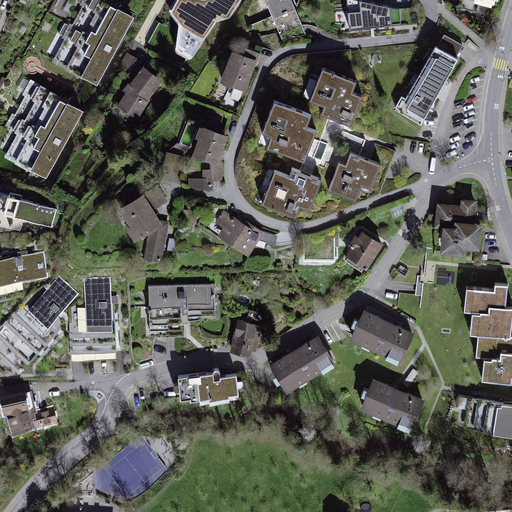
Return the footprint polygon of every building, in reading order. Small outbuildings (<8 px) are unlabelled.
[(75,0),(44,56),(101,88),(137,22),(98,0),(75,0)] [(170,0),(167,8),(178,24),(174,52),(190,62),(215,20),(231,18),(241,0),(170,0)] [(293,0),(264,0),(283,44),(308,34),(293,0)] [(399,10),(351,0),(347,0),(350,30),(400,24),(399,10)] [(167,36),(166,45),(174,45),(175,37),(167,36)] [(259,60),(230,50),(219,83),(247,93),(259,60)] [(456,65),(435,53),(400,114),(420,126),(456,65)] [(165,86),(143,73),(121,109),(143,122),(165,86)] [(354,88),(323,76),(312,105),(326,111),(323,119),(350,129),(360,102),(350,98),(354,88)] [(0,156),(49,182),(85,112),(28,83),(0,138),(0,156)] [(309,122),(275,109),(264,137),(274,140),(270,153),(304,166),(314,137),(304,134),(309,122)] [(221,158),(230,130),(197,120),(188,153),(213,159),(211,168),(205,167),(203,177),(191,175),(189,185),(213,190),(215,181),(223,180),(221,158)] [(340,168),(330,193),(355,203),(361,188),(370,192),(379,170),(352,159),(347,171),(340,168)] [(275,177),(263,208),(294,221),(299,210),(309,213),(320,186),(292,175),(289,183),(275,177)] [(161,193),(149,200),(155,210),(167,203),(161,193)] [(57,211),(0,194),(0,233),(23,233),(25,221),(53,229),(57,211)] [(143,195),(119,209),(128,223),(124,225),(133,241),(151,231),(145,258),(161,261),(169,224),(158,221),(143,195)] [(461,206),(438,204),(436,224),(441,224),(438,251),(462,254),(463,249),(480,251),(483,221),(476,220),(479,199),(462,197),(461,206)] [(256,235),(223,212),(214,224),(220,228),(217,234),(245,253),(256,235)] [(385,239),(360,226),(349,240),(337,240),(337,236),(303,236),(303,261),(335,260),(336,246),(351,245),(344,257),(363,271),(385,239)] [(49,248),(0,254),(0,300),(25,297),(23,283),(53,279),(49,248)] [(113,279),(85,280),(85,317),(71,317),(72,359),(123,359),(122,307),(113,307),(113,279)] [(45,298),(37,290),(0,330),(0,357),(22,377),(71,323),(60,314),(78,295),(61,280),(45,298)] [(214,283),(148,285),(150,337),(183,336),(181,297),(187,297),(188,321),(215,320),(214,283)] [(488,335),(511,337),(511,307),(508,307),(510,285),(494,283),(493,289),(477,288),(475,311),(480,312),(478,334),(488,335)] [(416,334),(364,309),(348,341),(400,367),(416,334)] [(264,324),(239,316),(230,344),(255,352),(264,324)] [(511,337),(488,335),(486,356),(492,357),(490,383),(510,384),(511,377),(511,376),(511,337)] [(320,338),(270,364),(286,396),(336,370),(320,338)] [(221,374),(177,377),(179,401),(240,396),(239,377),(221,378),(221,374)] [(430,398),(369,380),(360,413),(420,430),(430,398)] [(33,393),(1,398),(7,434),(61,424),(58,407),(36,410),(33,393)] [(511,405),(465,400),(461,430),(511,436),(511,405)]
